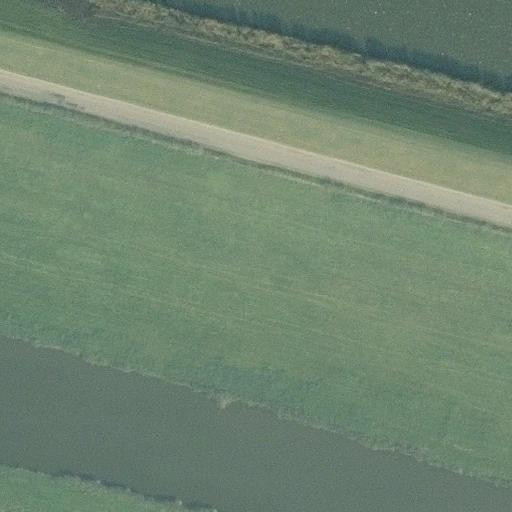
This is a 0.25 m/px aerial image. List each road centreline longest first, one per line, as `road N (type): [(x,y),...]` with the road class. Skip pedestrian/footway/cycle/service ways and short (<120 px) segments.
road 1 (tertiary): [(511,216),(0,81)]
road 2 (track): [(0,31),(511,166)]
